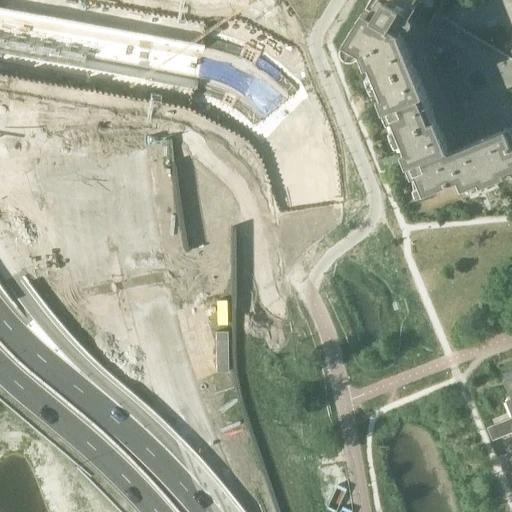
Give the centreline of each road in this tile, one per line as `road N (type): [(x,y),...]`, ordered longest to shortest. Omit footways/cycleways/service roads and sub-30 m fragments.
road 1 (primary): [(230,511),(166,347),(137,195)]
road 2 (primary): [(86,226),(124,387),(174,511)]
road 3 (primary): [(137,195),(129,0)]
road 4 (primary): [(72,0),(79,192)]
